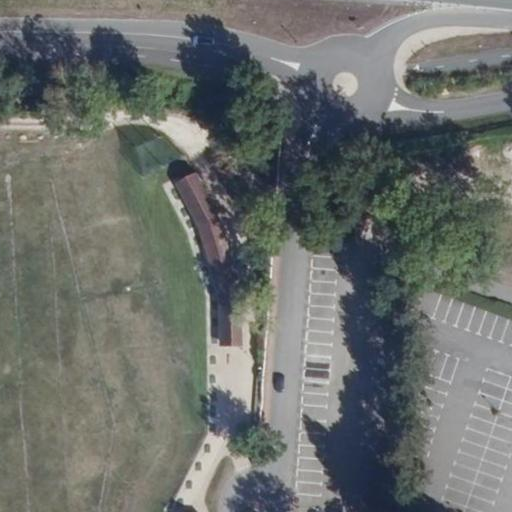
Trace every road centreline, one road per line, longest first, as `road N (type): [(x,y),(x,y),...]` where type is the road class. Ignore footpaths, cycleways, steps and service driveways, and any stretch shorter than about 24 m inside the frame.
road 1 (residential): [(288,511),(307,231),(345,79)]
road 2 (residential): [(0,29),(157,30),(345,79)]
road 3 (track): [(0,125),(130,121),(178,129),(232,164),(307,231)]
road 4 (primary): [(345,79),(380,35),(412,22),(511,17)]
